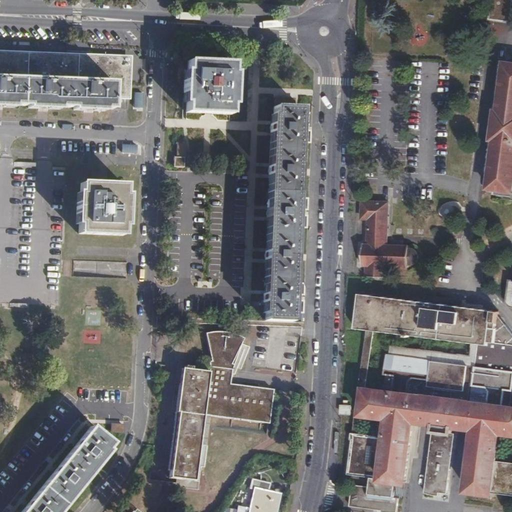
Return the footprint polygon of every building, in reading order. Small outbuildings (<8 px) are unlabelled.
[(511,0),(489,0),(488,20),(511,21),(511,0)] [(0,46),(0,79),(123,86),(122,100),(133,100),(136,54),(0,46)] [(511,63),(504,62),(498,111),(495,111),(491,140),(495,141),(488,188),(511,191),(511,63)] [(232,65),(189,63),(189,73),(185,72),(185,103),(188,103),(188,102),(188,114),(231,116),(232,105),(235,105),(236,75),(232,75),(232,65)] [(0,79),(0,107),(122,112),(122,100),(123,86),(0,79)] [(262,320),(291,321),(301,109),(272,108),(262,320)] [(123,197),(80,195),(80,205),(76,204),(75,235),(79,235),(79,234),(79,246),(122,248),(122,237),(126,237),(127,207),(123,207),(123,197)] [(371,218),(370,243),(364,243),(363,264),(368,265),(368,275),(387,276),(387,265),(410,266),(410,263),(416,264),(418,263),(420,261),(421,259),(422,257),(422,254),(420,252),(419,250),(416,249),(411,248),(411,245),(388,244),(390,202),(364,201),(363,217),(371,218)] [(353,439),(354,440),(349,473),(373,478),(371,486),(353,484),(351,505),(383,510),(383,508),(385,508),(384,511),(400,511),(403,498),(398,497),(400,482),(407,483),(415,421),(437,424),(436,431),(433,431),(426,494),(435,495),(436,491),(448,492),(456,434),(453,433),(454,426),(477,429),(469,490),(492,493),(492,492),(511,493),(511,344),(496,342),(501,311),(361,294),(356,328),(367,331),(361,389),(355,433),(354,433),(353,439)] [(185,367),(170,474),(196,478),(205,413),(269,422),(274,388),(230,382),(232,362),(244,337),(227,330),(214,331),(205,332),(212,360),(211,370),(185,367)] [(343,400),(342,412),(352,412),(353,400),(343,400)] [(86,426),(16,511),(54,511),(111,444),(86,426)] [(273,511),(278,494),(268,491),(269,484),(252,479),(249,488),(255,489),(253,499),(250,498),(249,508),(251,508),(250,511),(248,510),(247,511),(273,511)]
